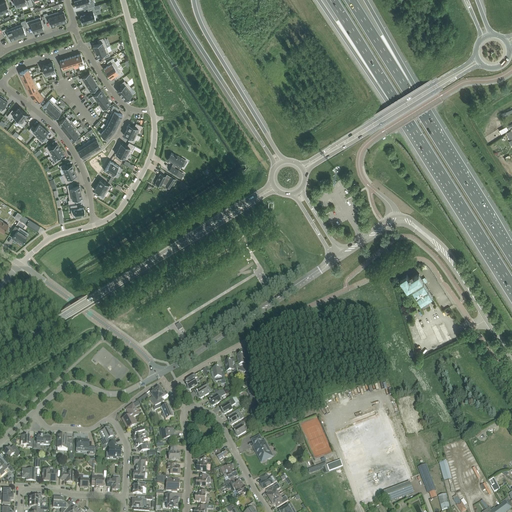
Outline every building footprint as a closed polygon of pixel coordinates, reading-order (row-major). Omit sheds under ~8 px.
[(13,0),(17,8),(22,7),(19,0),(13,0)] [(10,9),(6,1),(1,4),(4,12),(10,9)] [(58,11),(61,23),(67,21),(63,10),(58,12),(58,11)] [(58,11),(53,13),(56,24),(61,23),(58,11)] [(96,19),(94,15),(93,12),(93,11),(88,12),(84,14),(85,14),(85,15),(81,16),(80,16),(81,17),(79,17),(81,23),(82,23),(83,23),(87,21),(87,22),(93,20),(95,19),(96,19)] [(47,13),(43,14),(46,22),(49,21),(51,26),(56,24),(53,13),(48,15),(47,13)] [(40,17),(35,19),(39,31),(44,29),(40,17)] [(33,32),(39,31),(35,19),(26,22),(27,27),(28,27),(31,26),(33,32)] [(22,24),(17,26),(21,36),(26,34),(24,28),(27,27),(26,22),(25,20),(21,22),(22,24)] [(16,38),(21,36),(17,26),(12,28),(16,38)] [(10,40),(16,38),(12,28),(7,30),(6,28),(2,30),(4,36),(8,34),(10,40)] [(99,43),(93,46),(95,51),(106,47),(103,38),(97,40),(99,43)] [(106,47),(95,51),(98,57),(103,55),(104,58),(110,55),(106,47)] [(78,64),(79,66),(84,65),(81,54),(75,55),(78,64)] [(73,66),(70,57),(65,59),(68,67),(68,69),(74,67),(73,66)] [(109,65),(104,69),(107,73),(118,66),(113,58),(107,62),(109,65)] [(62,69),(68,67),(65,59),(60,60),(62,69)] [(53,63),(47,64),(51,75),(56,73),(53,63)] [(51,75),(47,64),(42,66),(45,77),(51,75)] [(118,66),(107,73),(111,78),(116,75),(118,78),(123,74),(117,67),(118,66)] [(22,78),(30,74),(28,69),(19,73),(20,73),(22,78)] [(83,83),(92,77),(89,72),(80,78),(83,83)] [(32,79),(32,78),(30,74),(22,78),(24,83),(32,79)] [(95,82),(92,77),(83,83),(86,88),(95,82)] [(24,83),(27,87),(37,83),(34,78),(32,78),(32,79),(24,83)] [(122,87),(117,91),(121,96),(131,87),(127,83),(124,81),(120,84),(122,87)] [(89,92),(98,86),(95,82),(86,88),(89,92)] [(39,88),(37,83),(27,87),(29,93),(37,88),(37,89),(39,88)] [(29,93),(33,98),(40,93),(37,89),(37,88),(29,93)] [(129,89),(121,96),(125,100),(133,94),(129,90),(129,89)] [(97,100),(104,94),(101,90),(92,96),(95,101),(97,100)] [(40,93),(33,98),(37,103),(45,96),(42,91),(40,93)] [(107,99),(104,94),(97,100),(100,104),(107,99)] [(43,107),(47,111),(55,102),(54,102),(50,99),(43,107)] [(100,104),(98,105),(102,110),(110,103),(107,99),(100,104)] [(51,114),(59,106),(55,102),(47,111),(51,114)] [(110,115),(120,120),(123,115),(118,112),(119,109),(117,108),(117,107),(113,105),(111,110),(112,110),(110,115)] [(63,110),(59,106),(51,114),(55,118),(63,110)] [(12,110),(7,116),(10,118),(11,117),(16,120),(15,120),(15,121),(16,120),(23,111),(19,107),(15,112),(12,110)] [(505,112),(501,114),(503,117),(511,112),(511,109),(506,113),(505,112)] [(16,120),(15,121),(23,126),(27,122),(24,120),(28,114),(23,111),(16,120)] [(110,115),(108,120),(118,125),(120,120),(110,115)] [(58,123),(62,127),(70,120),(67,116),(58,123)] [(70,120),(62,127),(65,132),(72,126),(74,124),(71,120),(70,120)] [(115,130),(118,125),(108,120),(106,124),(115,130)] [(33,126),(29,130),(36,136),(44,127),(39,123),(35,128),(33,126)] [(129,124),(126,129),(137,135),(137,134),(136,133),(138,129),(140,129),(142,125),(136,123),(134,127),(129,124)] [(72,126),(65,132),(68,136),(77,129),(74,124),(72,126)] [(104,130),(111,135),(115,130),(106,124),(102,129),(104,130)] [(44,127),(36,136),(43,143),(44,141),(47,138),(44,136),(48,131),(44,127)] [(77,129),(68,136),(72,140),(80,133),(77,129)] [(126,129),(124,135),(129,137),(128,141),(133,143),(137,135),(126,129)] [(104,130),(100,134),(107,140),(111,135),(104,130)] [(96,137),(91,140),(97,149),(101,146),(96,137)] [(86,143),(92,152),(97,149),(91,140),(91,139),(86,143)] [(121,143),(118,148),(129,154),(127,153),(130,148),(133,150),(135,146),(129,142),(127,146),(121,143)] [(50,144),(45,148),(50,155),(61,148),(57,143),(52,147),(50,144)] [(86,143),(82,146),(88,155),(92,152),(86,143)] [(88,155),(82,146),(77,149),(83,158),(88,155)] [(61,148),(50,155),(53,160),(51,162),(53,165),(61,160),(59,157),(64,153),(61,148)] [(117,149),(115,152),(116,153),(116,154),(126,159),(129,154),(118,148),(118,149),(117,149)] [(169,170),(176,175),(179,170),(174,167),(176,165),(180,168),(182,165),(184,160),(181,158),(180,157),(178,155),(178,156),(171,152),(167,159),(173,163),(172,166),(169,170)] [(110,161),(107,166),(118,172),(120,167),(110,161)] [(65,163),(60,166),(61,169),(63,168),(65,173),(62,175),(74,170),(72,165),(72,164),(66,167),(65,163)] [(107,166),(104,170),(115,177),(118,172),(107,166)] [(74,170),(62,175),(66,184),(72,181),(70,178),(77,175),(76,174),(77,174),(76,170),(75,171),(74,170)] [(163,183),(166,185),(167,183),(171,186),(175,179),(171,176),(171,177),(167,174),(166,176),(160,173),(155,183),(158,185),(160,186),(161,186),(163,183)] [(100,180),(97,185),(108,191),(111,186),(100,179),(100,180)] [(73,184),(67,185),(69,194),(68,194),(69,194),(81,192),(80,186),(73,187),(73,184)] [(94,189),(94,190),(100,193),(98,196),(103,199),(108,191),(97,185),(94,189)] [(70,200),(68,200),(69,204),(75,203),(74,199),(82,197),(81,192),(69,194),(68,194),(70,200)] [(77,205),(70,206),(72,216),(76,216),(80,216),(79,215),(85,214),(84,208),(77,208),(77,205)] [(0,230),(4,232),(6,228),(8,225),(0,219),(0,230)] [(40,226),(29,219),(26,224),(37,231),(40,226)] [(16,232),(12,238),(15,239),(15,240),(18,242),(18,243),(21,245),(21,244),(22,244),(27,236),(17,230),(19,228),(15,226),(13,230),(16,232)] [(407,275),(401,279),(408,290),(412,287),(422,303),(422,302),(424,305),(430,301),(428,298),(433,295),(425,282),(426,282),(424,278),(423,279),(419,274),(415,277),(413,274),(410,275),(410,277),(409,278),(407,275)] [(453,361),(462,357),(457,345),(448,348),(453,361)] [(250,371),(249,365),(248,360),(245,361),(244,354),(243,355),(243,354),(242,355),(241,355),(241,354),(238,355),(237,356),(239,364),(238,364),(239,369),(244,368),(244,370),(247,369),(247,372),(250,371)] [(238,375),(237,372),(236,367),(233,367),(232,361),(231,361),(230,361),(229,361),(226,361),(226,362),(225,362),(226,367),(227,372),(233,370),(234,375),(238,375)] [(213,369),(214,372),(211,373),(212,377),(213,379),(219,377),(219,380),(221,381),(222,384),(226,383),(224,373),(221,374),(220,367),(219,368),(219,367),(218,368),(217,368),(217,367),(215,368),(214,368),(213,369)] [(196,375),(189,379),(191,382),(186,384),(187,385),(187,386),(187,387),(188,389),(189,390),(190,390),(194,388),(198,385),(195,380),(198,378),(196,375)] [(199,392),(197,393),(197,394),(198,394),(198,395),(198,396),(199,398),(200,398),(201,399),(205,396),(209,394),(209,393),(207,391),(208,390),(208,388),(207,387),(208,386),(206,384),(205,384),(201,387),(197,389),(199,392)] [(159,388),(152,393),(154,396),(150,399),(155,406),(164,401),(162,398),(165,396),(161,391),(162,390),(160,388),(159,388)] [(213,407),(221,402),(219,398),(221,397),(222,397),(226,395),(224,390),(219,391),(213,395),(215,397),(209,401),(210,402),(210,403),(211,403),(210,404),(212,406),(213,407)] [(224,415),(229,412),(233,410),(231,407),(236,404),(232,398),(229,400),(225,403),(226,405),(221,409),(221,410),(222,411),(222,412),(223,414),(224,414),(224,415)] [(123,418),(122,419),(124,422),(128,429),(130,428),(131,428),(131,427),(137,424),(133,417),(139,415),(135,408),(135,407),(133,404),(126,409),(129,415),(123,418)] [(164,417),(165,418),(166,420),(173,417),(168,405),(161,408),(160,405),(154,407),(155,411),(156,410),(157,413),(162,411),(163,413),(163,415),(164,417)] [(238,410),(236,411),(232,414),(234,416),(228,420),(229,421),(228,421),(229,422),(229,423),(230,425),(231,425),(232,426),(236,423),(240,421),(238,417),(241,415),(238,410)] [(409,482),(413,480),(408,470),(386,413),(335,432),(346,459),(360,454),(354,440),(359,438),(366,457),(347,464),(363,505),(385,496),(386,497),(393,494),(395,500),(414,493),(409,482)] [(243,422),(242,422),(238,425),(240,428),(234,431),(235,432),(235,433),(235,434),(236,436),(237,436),(238,437),(242,434),(246,432),(242,426),(245,425),(243,422)] [(103,439),(100,441),(103,446),(105,445),(107,444),(108,443),(113,441),(111,437),(113,436),(109,427),(102,431),(105,435),(106,438),(103,439)] [(136,436),(133,437),(133,438),(133,440),(134,441),(135,442),(143,439),(148,438),(147,436),(145,435),(143,428),(134,430),(136,436)] [(166,439),(166,440),(169,440),(169,439),(174,438),(173,430),(167,431),(166,429),(161,430),(162,436),(164,436),(165,439),(166,439)] [(34,442),(33,448),(37,448),(37,444),(41,445),(51,445),(51,437),(50,437),(51,436),(50,436),(47,434),(46,435),(46,436),(43,435),(41,435),(41,436),(37,436),(37,442),(34,442)] [(21,445),(27,445),(27,447),(32,448),(33,439),(30,438),(30,436),(27,436),(27,435),(26,435),(26,436),(22,436),(21,445)] [(58,435),(58,440),(58,441),(57,446),(57,448),(68,448),(68,451),(72,452),(72,448),(73,443),(69,443),(69,440),(67,440),(67,436),(58,435)] [(254,447),(262,462),(272,457),(264,441),(262,442),(259,436),(252,440),(255,446),(254,447)] [(143,439),(135,442),(135,444),(135,446),(136,447),(136,448),(138,447),(139,452),(143,451),(148,450),(150,450),(147,441),(148,438),(143,439)] [(82,448),(89,448),(88,454),(95,455),(95,452),(95,447),(89,447),(89,440),(77,439),(76,451),(82,452),(82,448)] [(110,448),(109,448),(109,452),(110,452),(110,458),(109,458),(116,459),(116,457),(120,457),(120,459),(121,459),(121,448),(116,448),(117,445),(115,441),(110,444),(108,445),(110,448)] [(6,456),(8,459),(14,454),(17,458),(21,454),(14,446),(10,449),(8,448),(6,448),(5,449),(5,451),(4,451),(5,451),(4,452),(7,455),(6,456)] [(179,456),(179,453),(176,453),(176,451),(177,451),(177,447),(170,447),(170,453),(169,453),(169,460),(179,460),(179,459),(180,459),(180,457),(179,456)] [(220,448),(219,448),(214,451),(216,455),(220,462),(224,460),(223,459),(228,456),(225,450),(221,452),(221,451),(220,448)] [(203,471),(202,475),(206,475),(207,472),(207,465),(207,461),(205,456),(203,457),(199,460),(201,462),(201,463),(201,464),(197,464),(197,471),(202,471),(203,471)] [(136,469),(145,469),(145,466),(145,462),(147,462),(147,459),(145,459),(135,458),(134,465),(136,465),(136,469)] [(444,480),(449,479),(451,479),(447,460),(439,462),(444,480)] [(0,474),(0,475),(1,475),(0,473),(1,472),(0,471),(0,469),(1,469),(4,472),(8,468),(11,472),(13,469),(9,465),(7,466),(3,462),(1,465),(0,463),(0,474)] [(170,474),(175,474),(180,474),(180,468),(178,468),(178,466),(176,466),(176,463),(168,462),(168,469),(170,470),(170,474)] [(326,462),(317,466),(318,471),(323,469),(324,474),(329,472),(326,462)] [(227,475),(235,471),(234,469),(232,466),(229,467),(228,464),(220,468),(223,473),(226,472),(227,475)] [(426,464),(418,467),(428,493),(437,490),(426,464)] [(74,483),(74,473),(67,472),(67,468),(64,468),(64,469),(61,468),(60,480),(66,480),(66,482),(74,483)] [(22,471),(22,473),(22,478),(26,478),(26,480),(36,481),(36,469),(27,469),(27,471),(22,471)] [(145,469),(136,469),(136,472),(134,472),(133,479),(144,480),(145,472),(145,469)] [(43,481),(49,481),(57,482),(57,477),(57,471),(43,470),(43,475),(42,475),(42,476),(43,476),(43,481)] [(224,476),(227,481),(225,482),(226,486),(236,481),(234,478),(238,476),(235,471),(227,475),(224,476)] [(92,474),(92,481),(92,486),(96,486),(96,488),(97,488),(99,488),(99,487),(104,487),(104,479),(98,479),(98,477),(94,477),(94,474),(92,474)] [(263,489),(268,487),(273,484),(270,478),(269,478),(266,474),(260,478),(262,481),(262,480),(263,482),(260,483),(263,489)] [(87,488),(89,488),(89,479),(83,479),(83,476),(77,475),(77,483),(80,484),(80,488),(84,488),(84,489),(86,489),(87,488)] [(206,475),(202,475),(200,475),(200,478),(200,480),(197,479),(196,486),(202,487),(206,488),(206,484),(211,483),(210,477),(210,475),(206,475)] [(108,480),(108,482),(108,487),(113,487),(112,490),(119,490),(120,479),(113,479),(113,480),(108,480)] [(179,483),(179,480),(169,479),(167,479),(167,482),(166,490),(172,490),(172,491),(177,491),(177,490),(179,490),(179,487),(180,487),(180,483),(179,483)] [(236,491),(245,487),(244,487),(243,485),(241,482),(237,484),(236,481),(226,486),(227,488),(229,489),(230,488),(231,488),(232,489),(235,488),(236,491)] [(133,493),(138,494),(142,494),(142,493),(143,488),(145,488),(146,483),(139,482),(139,486),(133,485),(133,493)] [(480,486),(483,490),(485,489),(489,494),(493,492),(487,482),(480,486)] [(268,494),(267,495),(270,500),(279,495),(276,491),(280,488),(278,484),(266,491),(268,494)] [(248,492),(245,487),(236,491),(234,492),(234,493),(236,498),(233,500),(235,503),(238,501),(239,500),(245,497),(244,495),(248,492)] [(1,492),(0,496),(14,497),(14,494),(11,494),(11,489),(3,488),(2,492),(1,492)] [(206,490),(204,490),(199,490),(199,493),(200,493),(199,495),(196,495),(195,501),(201,502),(201,503),(205,503),(206,495),(205,495),(206,490)] [(30,496),(30,502),(41,502),(42,502),(43,499),(41,499),(42,494),(33,494),(33,497),(30,496)] [(174,495),(169,494),(165,494),(165,502),(167,502),(167,505),(167,508),(168,508),(169,508),(173,509),(173,508),(177,508),(178,501),(178,498),(174,498),(174,495)] [(446,494),(438,496),(442,510),(450,508),(446,494)] [(270,500),(272,504),(274,506),(275,505),(277,508),(288,501),(286,497),(282,499),(279,495),(270,500)] [(14,497),(0,496),(0,501),(2,501),(2,505),(5,505),(10,505),(11,500),(14,500),(14,497)] [(53,505),(53,508),(61,508),(60,511),(64,511),(67,508),(68,507),(71,503),(69,501),(66,504),(64,502),(62,502),(63,498),(60,498),(60,497),(59,497),(59,498),(54,497),(54,502),(53,505)] [(453,499),(455,502),(461,511),(463,511),(466,510),(457,497),(454,499),(453,499)] [(134,507),(134,510),(149,511),(150,506),(146,506),(142,506),(143,500),(137,499),(132,499),(132,507),(134,507)] [(30,502),(29,507),(32,507),(32,510),(41,510),(42,510),(42,502),(41,502),(30,502)] [(245,511),(257,511),(259,511),(254,502),(247,506),(249,509),(245,511)] [(506,511),(511,509),(510,507),(506,502),(492,511),(489,508),(485,511),(483,511),(506,511)]
